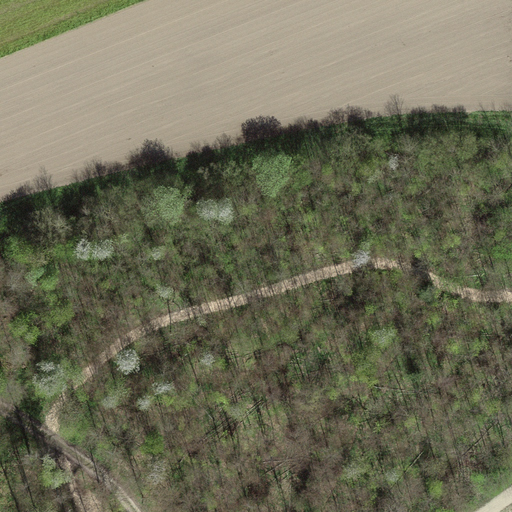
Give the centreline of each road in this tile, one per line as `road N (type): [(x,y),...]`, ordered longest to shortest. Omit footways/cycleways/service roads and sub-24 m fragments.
road 1 (track): [(42,435),(68,389),(101,356),(168,320),(380,263),(511,296)]
road 2 (track): [(0,406),(116,486),(136,511)]
